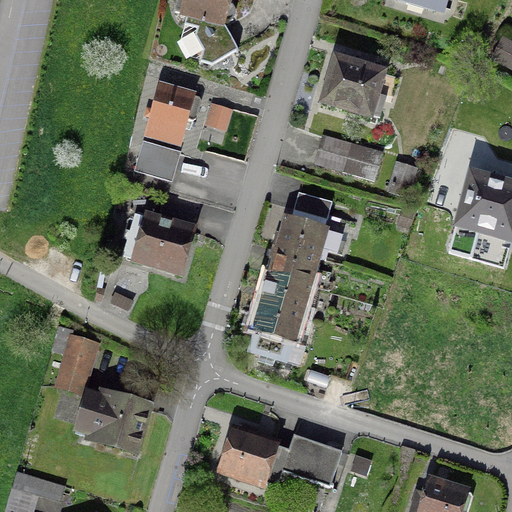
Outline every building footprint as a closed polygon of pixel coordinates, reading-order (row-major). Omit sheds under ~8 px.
[(176,0),(173,14),(185,17),(182,27),(196,30),(193,38),(201,53),(198,63),(210,67),(236,52),(221,26),(222,25),(225,25),(231,22),(233,13),(230,7),(227,7),(228,0),(176,0)] [(409,0),(442,10),(445,0),(409,0)] [(390,101),(397,81),(334,62),(322,104),(367,118),(368,117),(377,120),(383,99),(390,101)] [(198,105),(196,101),(157,90),(151,113),(145,111),(143,118),(149,120),(144,138),(177,147),(185,121),(190,123),(194,121),(198,105)] [(206,127),(227,133),(233,110),(212,105),(206,127)] [(380,155),(321,138),(313,166),(372,183),(380,155)] [(173,184),(180,155),(143,145),(136,175),(173,184)] [(389,187),(406,193),(412,173),(395,168),(389,187)] [(501,270),(511,231),(511,191),(471,180),(459,224),(455,223),(446,255),(501,270)] [(330,204),(299,194),(294,209),(325,219),(330,204)] [(133,263),(178,276),(196,214),(161,204),(155,223),(133,217),(121,258),(133,261),(133,263)] [(247,355),(283,365),(323,232),(285,221),(280,238),(279,244),(273,242),(270,253),(268,260),(274,261),(269,277),(265,292),(259,291),(257,297),(254,307),(252,314),(258,316),(247,355)] [(54,389),(71,393),(80,361),(89,363),(93,347),(69,340),(54,389)] [(305,383),(324,390),(327,379),(309,372),(305,383)] [(134,454),(147,411),(114,401),(115,396),(101,392),(99,397),(97,396),(96,400),(84,396),(74,432),(75,432),(77,426),(88,429),(85,439),(95,442),(95,443),(134,454)] [(329,486),(340,454),(292,437),(286,453),(271,448),(272,445),(233,432),(219,473),(258,486),(259,484),(276,490),(281,474),(330,491),(331,487),(329,486)] [(31,511),(36,498),(57,504),(62,489),(15,475),(11,490),(9,490),(2,511),(31,511)] [(465,511),(470,499),(468,496),(428,484),(424,497),(415,494),(408,511),(465,511)]
